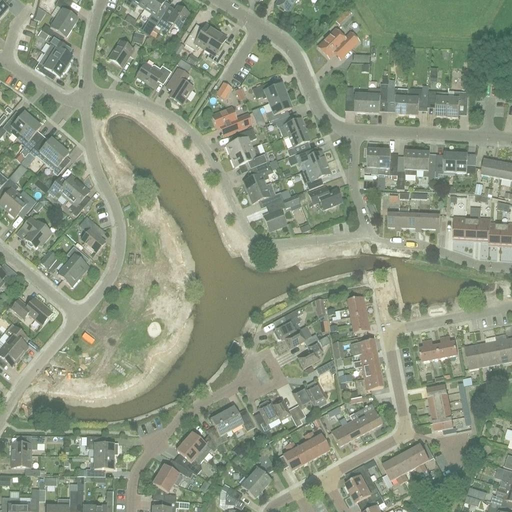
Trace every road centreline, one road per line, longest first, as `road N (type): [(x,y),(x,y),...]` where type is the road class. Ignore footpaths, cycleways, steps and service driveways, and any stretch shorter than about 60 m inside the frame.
road 1 (residential): [(367,237),(256,241),(183,128),(137,102),(84,95)]
road 2 (residential): [(76,319),(101,287),(114,247),(112,205),(90,154),(84,103)]
road 3 (residential): [(386,333),(399,432),(326,477)]
road 4 (residential): [(130,511),(130,484),(142,458),(182,414),(241,382)]
road 5 (residential): [(511,141),(355,132)]
road 6 (residential): [(355,132),(324,121),(297,64),(256,27)]
road 7 (residential): [(511,272),(367,237)]
road 8 (residential): [(0,422),(76,319)]
road 9 (residential): [(386,333),(511,311)]
